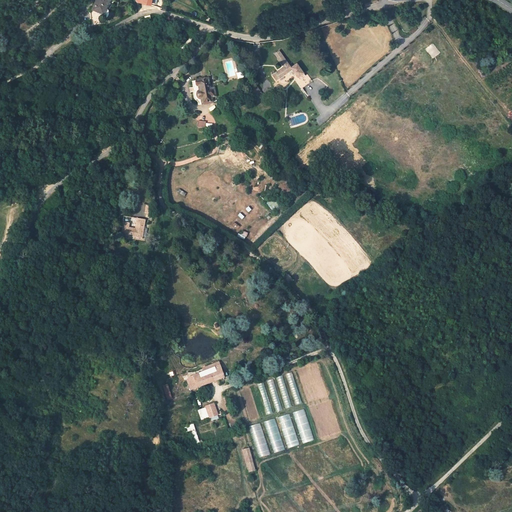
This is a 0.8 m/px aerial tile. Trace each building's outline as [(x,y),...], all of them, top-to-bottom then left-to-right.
[(97,0),(94,9),(98,11),(104,13),(110,0),(97,0)] [(285,55),(281,59),(287,67),(276,75),(280,81),(295,69),(294,68),(285,55)] [(300,64),(294,68),(295,69),(293,71),(295,74),(297,72),(302,79),(308,75),(300,64)] [(197,112),(210,110),(209,104),(207,95),(206,89),(205,86),(189,89),(193,107),(195,108),(196,110),(197,112)] [(258,97),(262,102),(268,98),(264,93),(258,97)] [(125,218),(124,224),(131,225),(130,229),(136,230),(138,220),(125,218)] [(130,229),(131,225),(124,224),(122,237),(144,240),(147,221),(138,220),(136,230),(130,229)] [(206,370),(192,374),(193,378),(189,379),(193,388),(226,376),(221,364),(206,370)] [(170,396),(174,395),(169,382),(165,383),(170,396)] [(223,411),(219,399),(210,402),(215,414),(223,411)] [(215,414),(210,402),(203,405),(207,416),(215,414)] [(191,422),(191,423),(193,428),(198,443),(204,441),(206,440),(205,438),(203,438),(196,420),(191,422)] [(250,447),(242,450),(248,472),(256,470),(250,447)]
